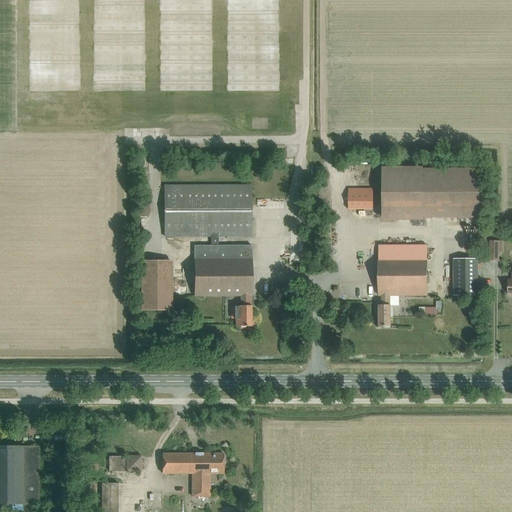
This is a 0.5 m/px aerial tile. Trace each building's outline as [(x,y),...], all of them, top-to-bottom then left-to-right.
[(382,218),(477,217),(477,195),(481,195),(481,191),(477,191),(477,169),(382,170),(382,218)] [(210,246),(218,246),(218,237),(252,237),(251,185),(164,186),(164,238),(210,237),(210,246)] [(373,210),(373,189),(348,189),(348,210),(373,210)] [(489,241),(489,261),(499,261),(499,241),(489,241)] [(236,327),(240,327),(251,327),(251,296),(252,296),(252,246),(218,246),(210,246),(195,246),(195,296),(240,296),(240,306),(236,306),(236,307),(235,307),(235,320),(236,320),(236,327)] [(427,246),(378,246),(379,296),(380,296),(381,306),(390,306),(390,296),(427,296),(427,246)] [(477,296),(477,260),(453,260),(453,292),(453,296),(477,296)] [(141,310),(172,310),(172,262),(141,262),(141,310)] [(289,297),(289,284),(271,284),(271,297),(289,297)] [(390,306),(381,306),(379,306),(379,327),(391,327),(391,306),(390,306)] [(0,504),(24,504),(39,504),(39,447),(0,447),(0,504)] [(223,474),(223,454),(162,454),(162,474),(192,474),(192,497),(210,497),(210,474),(223,474)] [(141,472),(142,457),(109,456),(109,472),(141,472)] [(117,511),(118,484),(101,484),(101,511),(117,511)]
